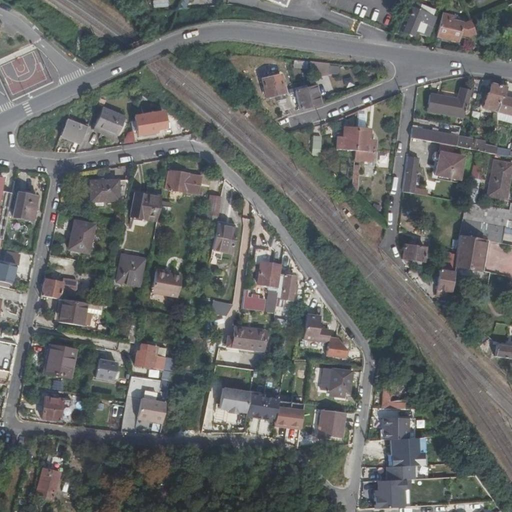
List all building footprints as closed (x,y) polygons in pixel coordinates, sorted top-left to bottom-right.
[(158,0),(153,0),(153,8),(168,7),(168,0),(158,0)] [(186,10),(189,0),(181,0),(179,7),(186,10)] [(408,8),(419,13),(421,6),(411,2),(408,8)] [(435,19),(419,13),(408,8),(399,31),(416,38),(418,33),(427,37),(435,19)] [(458,42),(459,38),(459,35),(462,24),(453,21),(453,17),(441,15),(436,37),(449,40),(458,42)] [(468,37),(475,35),(470,24),(464,24),(462,24),(459,35),(468,37)] [(511,47),(511,33),(503,38),(505,49),(511,47)] [(326,71),(327,63),(310,62),(311,69),(326,71)] [(286,98),(280,75),(261,80),(266,98),(276,96),(277,100),(286,98)] [(511,116),(511,100),(503,98),(506,88),(492,85),(493,82),(487,81),(483,93),(486,94),(482,108),(489,110),(488,114),(498,117),(499,113),(511,116)] [(299,109),(320,104),(316,86),(303,89),(294,91),(299,109)] [(464,117),(472,90),(461,88),(458,99),(431,94),(428,110),(464,117)] [(116,136),(117,133),(122,122),(124,117),(101,108),(93,127),(107,132),(114,136),(116,136)] [(164,128),(162,112),(135,117),(138,135),(155,133),(155,130),(164,128)] [(80,144),(88,125),(67,117),(60,136),(80,144)] [(357,151),(358,129),(345,129),(345,138),(340,138),(340,150),(357,151)] [(370,129),(358,129),(357,151),(357,155),(375,155),(375,151),(376,151),(376,140),(370,139),(370,129)] [(412,129),(411,138),(441,144),(455,147),(458,137),(412,129)] [(312,151),(321,150),(321,138),(313,137),(312,151)] [(458,137),(455,147),(476,151),(495,154),(496,146),(492,145),(491,147),(478,144),(478,141),(458,137)] [(441,144),(440,153),(454,156),(455,147),(441,144)] [(496,149),(495,155),(507,157),(508,150),(496,149)] [(449,179),(457,180),(460,180),(464,157),(454,156),(440,153),(436,152),(433,153),(432,160),(434,162),(437,162),(437,166),(451,168),(449,176),(449,179)] [(408,157),(403,192),(427,196),(428,191),(414,188),(416,173),(417,167),(418,158),(408,157)] [(356,158),(352,191),(358,191),(362,158),(356,158)] [(457,183),(457,180),(449,179),(449,176),(435,174),(437,166),(437,162),(434,162),(431,179),(457,183)] [(507,191),(511,165),(493,162),(488,195),(505,199),(506,191),(507,191)] [(479,179),(480,166),(472,165),(471,179),(479,179)] [(167,189),(197,194),(199,176),(186,174),(187,173),(171,170),(170,171),(168,171),(166,182),(169,182),(167,189)] [(29,175),(27,184),(34,185),(36,176),(29,175)] [(0,179),(0,251),(1,246),(14,182),(0,179)] [(128,180),(118,181),(118,196),(125,196),(128,180)] [(118,181),(91,181),(91,200),(105,200),(105,202),(118,201),(118,196),(118,181)] [(476,190),(469,189),(467,203),(475,204),(476,190)] [(156,221),(161,196),(134,192),(130,216),(156,221)] [(205,214),(218,217),(221,194),(209,192),(205,214)] [(31,221),(36,197),(17,193),(12,217),(31,221)] [(502,202),(501,209),(509,210),(510,203),(502,202)] [(467,203),(465,203),(460,236),(459,237),(485,241),(501,243),(504,228),(506,229),(509,210),(501,209),(475,204),(467,203)] [(93,224),(73,221),(68,248),(88,252),(93,224)] [(217,228),(213,252),(232,256),(236,232),(217,228)] [(485,241),(459,237),(454,266),(480,270),(485,241)] [(402,258),(406,265),(412,266),(413,261),(423,262),(425,248),(404,245),(402,258)] [(280,274),(281,265),(270,264),(270,250),(257,248),(256,256),(255,262),(261,263),(258,283),(278,286),(280,274)] [(0,286),(7,289),(8,283),(10,284),(14,265),(17,265),(19,256),(6,253),(4,262),(0,261),(0,286)] [(144,258),(122,254),(117,281),(140,285),(144,258)] [(437,290),(451,292),(453,277),(453,272),(440,270),(437,290)] [(169,274),(155,271),(151,292),(177,296),(180,275),(169,274)] [(295,276),(280,274),(278,286),(278,291),(277,297),(278,298),(278,301),(291,303),(291,299),(293,299),(293,293),(296,293),(297,288),(294,287),(295,276)] [(44,283),(41,296),(60,299),(60,295),(75,297),(76,290),(89,292),(90,283),(81,283),(63,280),(63,283),(52,281),(51,284),(44,283)] [(242,309),(264,311),(265,299),(257,298),(258,292),(244,290),(242,309)] [(437,297),(450,298),(451,292),(437,290),(437,297)] [(61,300),(57,321),(80,325),(85,303),(61,300)] [(232,304),(213,300),(211,312),(225,315),(232,304)] [(96,328),(101,305),(85,303),(80,325),(96,328)] [(319,329),(320,317),(307,315),(304,341),(329,344),(330,330),(319,329)] [(288,321),(276,319),(275,327),(287,329),(288,321)] [(241,349),(245,349),(248,330),(235,329),(234,338),(233,344),(242,345),(241,349)] [(248,330),(245,349),(265,351),(267,332),(248,330)] [(483,341),(487,337),(479,330),(475,334),(483,341)] [(171,371),(173,359),(164,358),(155,357),(156,347),(141,345),(140,352),(137,352),(136,364),(164,369),(171,371)] [(495,357),(511,359),(511,347),(496,345),(495,357)] [(73,351),(50,347),(45,375),(68,378),(73,351)] [(155,357),(164,358),(165,349),(156,347),(155,357)] [(113,381),(117,363),(99,359),(95,377),(113,381)] [(170,381),(171,371),(164,369),(163,380),(170,381)] [(352,372),(332,369),(329,390),(330,391),(330,393),(338,394),(338,397),(343,397),(344,393),(349,393),(352,372)] [(411,409),(411,403),(405,403),(405,392),(406,385),(389,384),(389,388),(382,387),(381,407),(411,409)] [(237,414),(247,416),(251,394),(223,390),(219,411),(228,412),(237,414)] [(416,403),(416,392),(405,392),(405,403),(411,403),(416,403)] [(65,418),(67,399),(43,398),(41,420),(60,421),(60,418),(65,418)] [(138,419),(162,423),(166,403),(141,399),(138,419)] [(124,407),(106,404),(104,415),(122,419),(124,407)] [(278,405),(275,428),(300,431),(303,408),(278,405)] [(344,412),(321,410),(318,437),(330,438),(330,436),(341,437),(344,412)] [(407,418),(384,419),(384,440),(407,439),(407,418)] [(37,488),(55,493),(63,460),(49,457),(45,470),(42,469),(37,488)] [(27,482),(36,485),(42,461),(33,459),(30,469),(28,469),(27,475),(29,476),(27,482)] [(415,466),(386,467),(386,481),(415,479),(415,466)] [(217,511),(225,511),(228,501),(223,500),(220,499),(217,511)]
